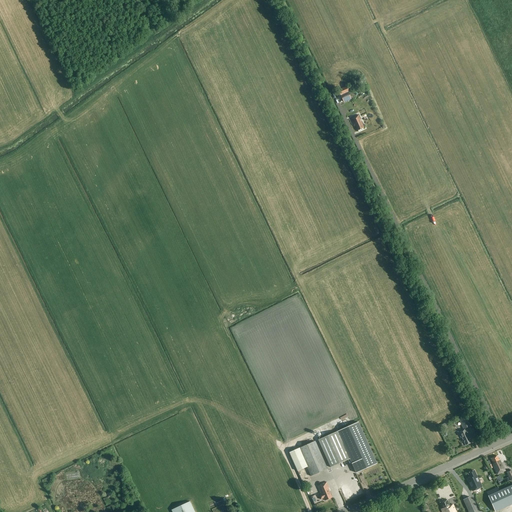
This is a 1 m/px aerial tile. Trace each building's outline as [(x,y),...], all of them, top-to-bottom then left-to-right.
[(338,91),(340,96),(349,92),(347,87),(338,91)] [(351,100),(349,96),(348,92),(340,96),(344,103),(351,100)] [(358,115),(351,118),(354,125),(355,125),(358,131),(364,128),(358,115)] [(463,429),(465,428),(470,426),(466,417),(459,420),(463,429)] [(357,422),(337,431),(349,459),(355,473),(375,464),(357,422)] [(465,428),(463,429),(458,432),(461,438),(462,438),(466,445),(471,443),(469,440),(471,439),(465,428)] [(337,431),(318,440),(331,468),(349,459),(337,431)] [(328,469),(315,442),(299,449),(290,453),(298,471),(307,467),(311,477),(328,469)] [(500,463),(497,456),(491,458),(493,463),(492,464),(497,473),(504,470),(501,463),(500,463)] [(482,487),(475,470),(468,473),(470,478),(468,479),(473,491),(482,487)] [(325,501),(332,497),(328,489),(329,488),(326,482),(317,486),(321,495),(319,495),(321,500),(324,499),(325,501)] [(511,484),(488,495),(495,511),(511,503),(511,484)] [(465,511),(472,511),(466,497),(460,500),(465,511)] [(450,506),(447,499),(440,503),(442,509),(441,510),(441,511),(456,511),(453,505),(450,506)] [(172,510),(172,511),(195,511),(190,502),(172,510)]
